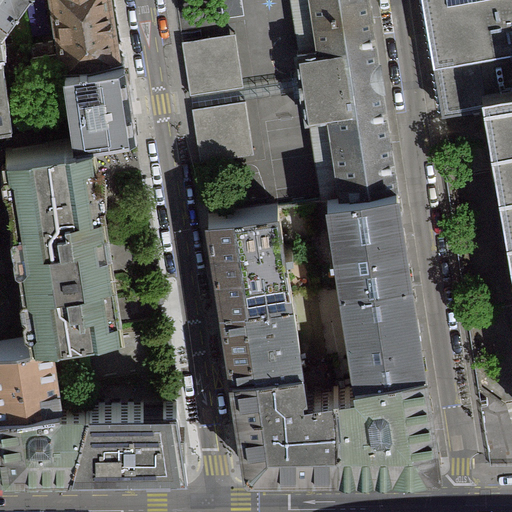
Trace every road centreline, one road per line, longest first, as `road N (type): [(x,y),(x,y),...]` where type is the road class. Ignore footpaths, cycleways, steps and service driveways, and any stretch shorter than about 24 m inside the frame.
road 1 (residential): [(147,0),(214,449),(213,507)]
road 2 (residential): [(395,0),(464,465),(463,505)]
road 3 (tertiary): [(213,507),(463,505)]
